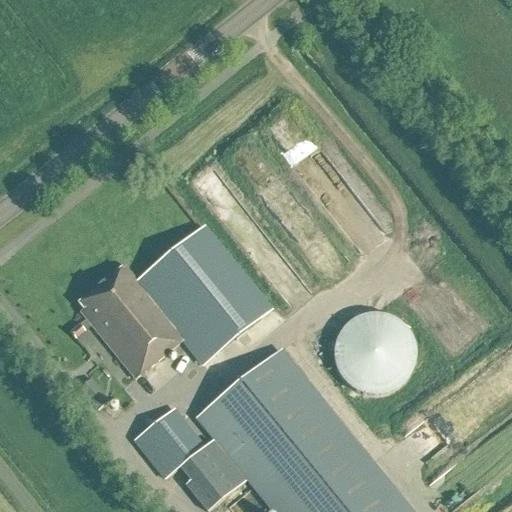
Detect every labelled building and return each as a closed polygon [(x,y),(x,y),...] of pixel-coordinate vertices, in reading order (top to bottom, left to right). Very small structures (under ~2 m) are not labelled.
[(205,235),(140,289),(184,342),(206,370),(272,316),(205,235)] [(140,289),(124,269),(78,307),(82,312),(79,315),(86,323),(70,334),(75,341),(92,330),(134,382),(184,342),(140,289)] [(460,344),(478,315),(461,305),(443,333),(460,344)] [(333,352),(332,361),(334,369),(336,377),(341,384),(347,390),(354,394),(361,398),(369,399),(378,399),(386,397),(394,394),(400,389),(406,383),(411,376),(413,368),(415,360),(414,352),(412,344),(408,336),(403,330),(397,324),(389,320),(381,318),(373,317),(365,318),(357,321),(350,325),(343,330),(338,337),(335,344),(333,352)] [(273,511),(405,511),(276,354),(197,419),(273,511)] [(109,405),(91,382),(78,392),(97,415),(109,405)] [(135,444),(165,482),(203,452),(173,414),(135,444)] [(204,511),(211,511),(245,485),(213,444),(200,455),(175,475),(204,511)]
